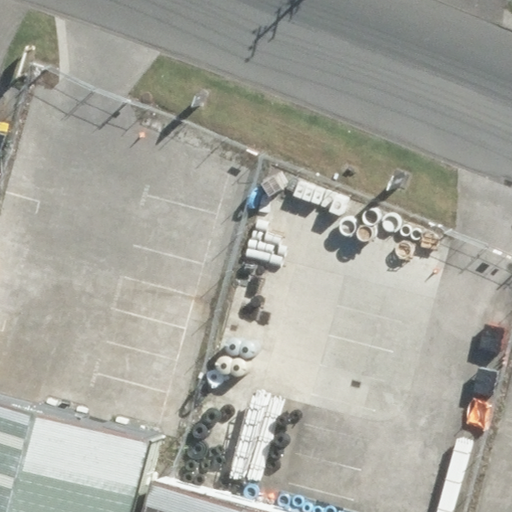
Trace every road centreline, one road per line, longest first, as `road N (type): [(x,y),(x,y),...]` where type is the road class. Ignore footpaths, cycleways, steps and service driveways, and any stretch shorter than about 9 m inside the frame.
road 1 (unclassified): [(511,106),(216,0)]
road 2 (unknown): [(511,331),(465,511)]
